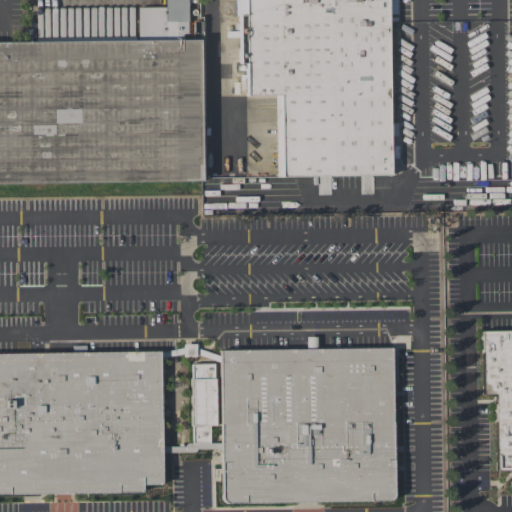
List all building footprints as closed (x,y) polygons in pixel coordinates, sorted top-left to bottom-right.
[(136,9),(164,10),(164,0),(186,0),(186,42),(136,43),(136,9)] [(242,98),(279,97),(279,178),(389,177),(385,0),(241,0),(242,17),(234,18),(235,65),(241,65),(242,98)] [(0,44),(136,43),(186,42),(199,41),(201,185),(0,187),(0,44)] [(511,490),(507,491),(507,471),(492,471),(491,398),(478,398),(477,334),(511,333),(511,490)] [(195,345),(182,345),(182,357),(195,357),(195,345)] [(217,354),(389,351),(392,504),(220,507),(217,354)] [(0,355),(159,353),(161,486),(0,489),(0,355)] [(209,442),(191,442),(191,425),(189,425),(188,379),(190,379),(189,363),(213,363),(213,379),(214,379),(214,426),(208,426),(209,442)]
